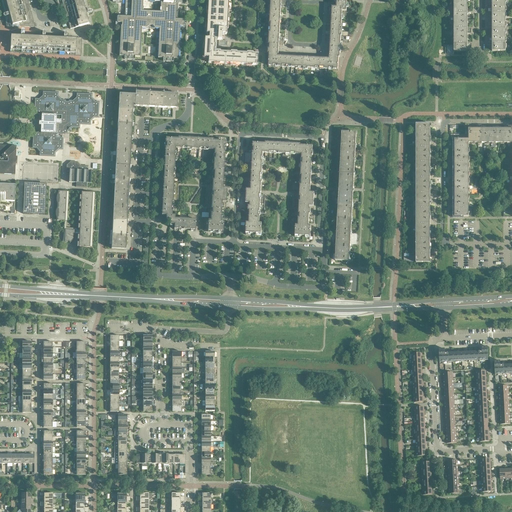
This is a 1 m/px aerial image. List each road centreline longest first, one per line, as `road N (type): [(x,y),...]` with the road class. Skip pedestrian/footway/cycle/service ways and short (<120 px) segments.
road 1 (residential): [(511,121),(442,125),(443,245),(511,244)]
road 2 (residential): [(233,242),(241,134),(322,139)]
road 3 (residential): [(495,447),(435,450),(429,343),(444,337)]
road 4 (residential): [(150,141),(188,115),(195,0)]
road 5 (residential): [(322,1),(319,47),(286,46),(288,0)]
